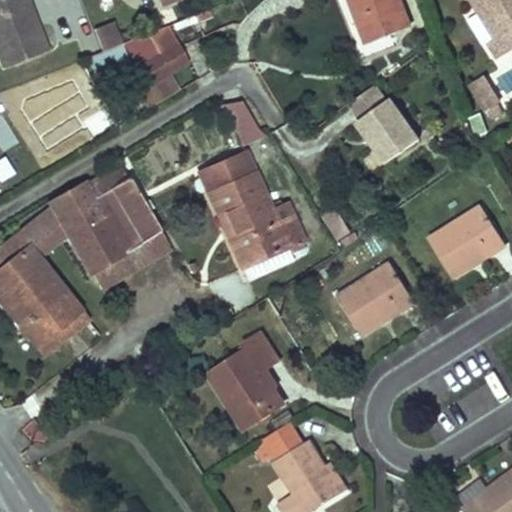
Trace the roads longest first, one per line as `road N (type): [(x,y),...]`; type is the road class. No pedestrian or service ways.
road 1 (unknown): [(13,439),(258,287)]
road 2 (residential): [(511,307),(396,380),(380,403),(381,438),(394,453),(439,461)]
